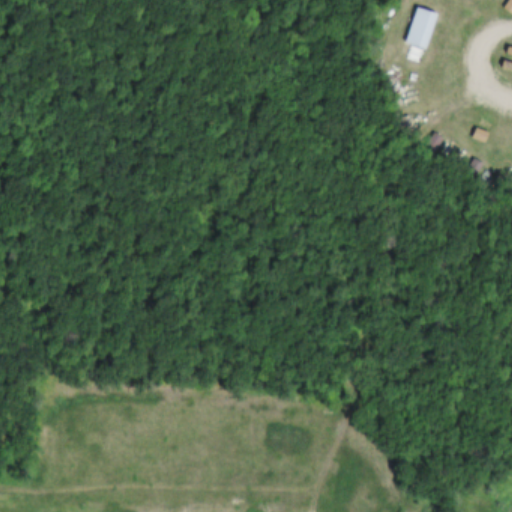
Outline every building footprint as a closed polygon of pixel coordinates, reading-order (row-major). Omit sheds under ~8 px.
[(427,12),(415,47),(393,40),(405,5),(427,12)] [(427,51),(434,13),(413,9),(407,48),(427,51)] [(511,42),(498,38),(494,51),(511,56),(511,42)] [(500,69),(511,73),(511,50),(507,49),(500,69)] [(477,176),(482,165),(472,160),(473,158),(461,153),(455,167),(477,176)]
